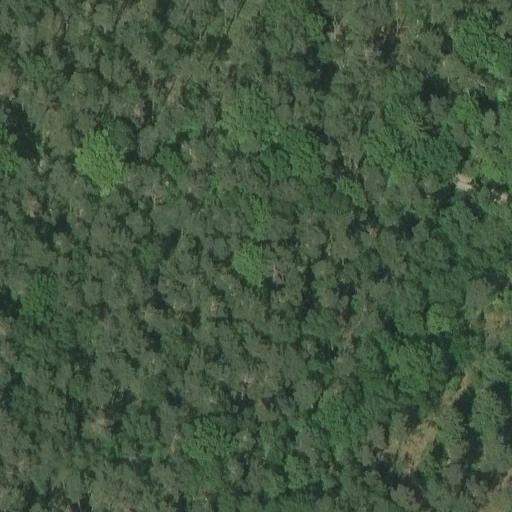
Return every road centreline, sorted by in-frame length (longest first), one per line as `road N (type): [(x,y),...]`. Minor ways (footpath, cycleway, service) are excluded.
road 1 (track): [(0,126),(36,170),(77,186),(241,165),(315,166),(456,182),(511,211)]
road 2 (track): [(511,214),(299,511)]
